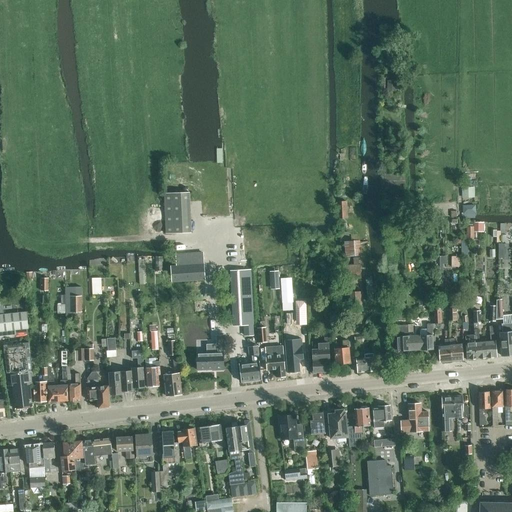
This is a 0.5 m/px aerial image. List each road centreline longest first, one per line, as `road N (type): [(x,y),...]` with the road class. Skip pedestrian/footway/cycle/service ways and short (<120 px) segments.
road 1 (tertiary): [(0,430),(471,373)]
road 2 (unclassified): [(491,493),(491,439),(476,435),(471,373)]
